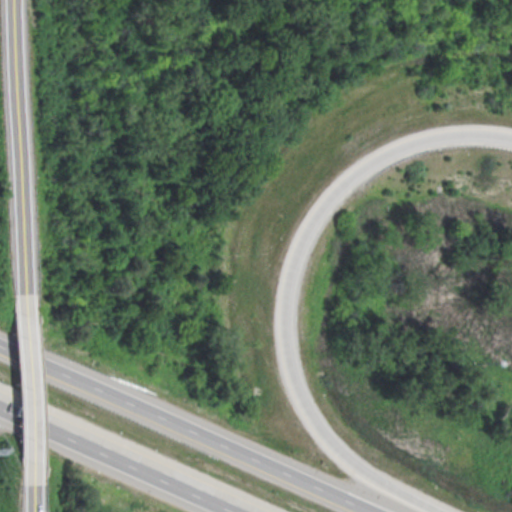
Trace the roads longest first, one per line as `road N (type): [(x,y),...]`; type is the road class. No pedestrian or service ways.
road 1 (motorway): [(435,511),(335,449),(300,401),(284,350),(284,285),(314,213),(372,159),(426,137),(511,137)]
road 2 (motorway): [(377,511),(0,343)]
road 3 (secondary): [(30,238),(37,511)]
road 4 (motorway): [(0,403),(243,511)]
road 5 (secondary): [(17,0),(30,238)]
